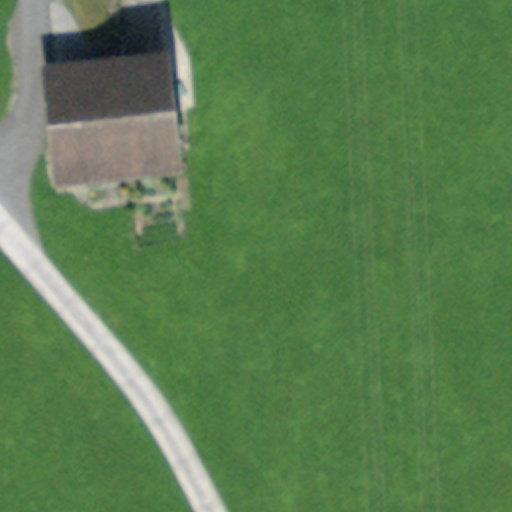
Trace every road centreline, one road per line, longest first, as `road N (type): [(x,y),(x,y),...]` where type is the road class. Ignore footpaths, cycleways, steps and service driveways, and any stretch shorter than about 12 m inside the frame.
road 1 (unclassified): [(206,511),(128,365),(0,218)]
road 2 (track): [(28,0),(27,112),(0,172)]
